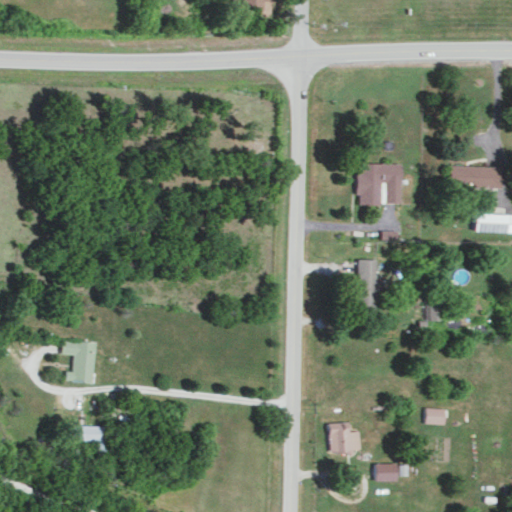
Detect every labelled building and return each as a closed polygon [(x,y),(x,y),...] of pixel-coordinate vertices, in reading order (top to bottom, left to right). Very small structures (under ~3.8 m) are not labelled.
[(267,0),(229,0),(229,11),(267,12),(267,0)] [(398,162),(354,161),(354,201),(398,202),(398,162)] [(447,185),(498,186),(499,165),(448,163),(447,185)] [(511,212),(472,211),(472,230),(511,230),(511,212)] [(394,229),(378,229),(378,239),(394,239),(394,229)] [(374,258),(355,257),(353,308),(372,308),(374,258)] [(437,319),(437,298),(423,298),(424,319),(437,319)] [(92,381),(95,340),(60,338),(59,352),(71,353),(70,370),(64,369),(63,380),(92,381)] [(443,407),(424,406),(423,422),(442,423),(443,407)] [(326,421),(327,449),(358,449),(357,429),(345,430),(345,420),(326,421)] [(106,424),(60,423),(60,438),(96,439),(96,455),(105,455),(106,424)] [(394,479),(394,461),(372,462),(373,479),(394,479)]
